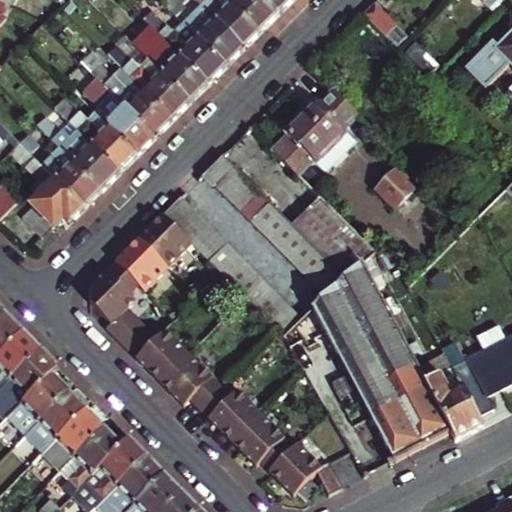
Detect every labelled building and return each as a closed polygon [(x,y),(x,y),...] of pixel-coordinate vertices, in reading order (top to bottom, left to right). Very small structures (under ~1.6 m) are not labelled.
[(0,0),(0,71),(2,70),(0,68),(0,21),(3,18),(9,4),(0,0)] [(177,0),(167,0),(164,3),(178,17),(186,10),(186,9),(177,0)] [(264,32),(231,0),(209,0),(202,7),(215,21),(246,50),(264,32)] [(231,0),(264,32),(281,15),(266,0),(231,0)] [(266,0),(281,15),(296,0),(266,0)] [(367,15),(389,38),(401,26),(378,3),(367,15)] [(202,7),(195,14),(208,28),(215,21),(202,7)] [(178,17),(185,24),(192,17),(186,10),(178,17)] [(161,35),(168,27),(169,27),(155,13),(147,21),(161,35)] [(185,24),(198,38),(229,68),(246,50),(215,21),(208,28),(195,14),(192,17),(185,24)] [(128,21),(119,30),(143,53),(151,44),(128,21)] [(161,35),(167,42),(175,34),(168,27),(161,35)] [(229,68),(198,38),(191,45),(177,32),(175,34),(167,42),(181,56),(211,86),(229,68)] [(482,80),(505,57),(499,51),(482,34),(459,57),(482,80)] [(505,57),(511,64),(511,38),(499,51),(505,57)] [(173,63),(181,56),(167,42),(160,49),(173,63)] [(149,60),(158,51),(151,44),(143,53),(149,60)] [(176,121),(193,103),(163,73),(155,81),(141,68),(140,69),(119,49),(111,57),(132,77),(145,91),(176,121)] [(211,86),(181,56),(173,63),(160,49),(158,51),(149,60),(163,73),(193,103),(211,86)] [(82,64),(107,89),(115,81),(116,80),(102,66),(104,64),(93,53),(82,64)] [(155,81),(163,73),(149,60),(141,68),(155,81)] [(132,77),(124,85),(138,98),(145,91),(132,77)] [(115,81),(107,89),(114,95),(122,88),(115,81)] [(127,109),(158,139),(176,121),(145,91),(138,98),(124,85),(122,88),(114,95),(127,109)] [(289,136),(274,151),(300,178),(315,163),(317,164),(347,134),(345,132),(360,116),(348,104),(335,91),(320,106),(319,105),(289,135),(289,136)] [(120,116),(127,109),(114,95),(106,103),(120,116)] [(67,102),(58,110),(72,124),(79,117),(81,116),(67,102)] [(97,113),(110,127),(140,157),(158,139),(127,109),(120,116),(106,103),(104,106),(97,113)] [(110,127),(97,113),(89,121),(102,134),(110,127)] [(79,131),(86,124),(79,117),(72,124),(79,131)] [(123,174),(92,144),(79,131),(71,138),(70,139),(48,118),(40,127),(61,149),(74,162),(105,193),(123,174)] [(140,157),(110,127),(102,134),(89,121),(86,124),(79,131),(92,144),(123,174),(140,157)] [(31,137),(22,145),(37,160),(45,151),(31,137)] [(52,187),(34,206),(36,208),(25,220),(44,239),(65,219),(72,225),(87,210),(43,166),(37,160),(22,145),(14,154),(41,181),(43,179),(52,187)] [(68,169),(74,162),(61,149),(54,156),(68,169)] [(54,156),(43,166),(87,210),(105,193),(74,162),(68,169),(54,156)] [(293,228),(224,158),(204,178),(215,188),(217,186),(327,297),(346,280),(293,228)] [(414,192),(396,173),(378,191),(397,209),(414,192)] [(25,198),(34,206),(52,187),(43,179),(41,181),(25,198)] [(6,183),(0,190),(0,219),(3,222),(24,200),(6,183)] [(165,217),(194,246),(284,336),(303,319),(183,199),(165,217)] [(364,265),(376,254),(322,199),(293,228),(346,280),(364,265)] [(400,224),(428,252),(437,243),(409,214),(400,224)] [(92,289),(92,303),(113,325),(109,330),(151,373),(177,399),(186,408),(191,402),(221,432),(249,461),(257,469),(260,466),(283,490),(293,500),(296,497),(306,506),(324,487),(331,495),(346,488),(332,462),(320,468),(299,447),(293,453),(284,443),(287,440),(241,394),(235,400),(168,332),(157,341),(128,311),(137,302),(134,299),(143,289),(147,293),(194,246),(165,217),(154,228),(131,251),(105,277),(92,289)] [(314,309),(339,356),(367,341),(389,381),(410,370),(416,380),(422,377),(364,265),(346,280),(327,297),(314,309)] [(0,308),(0,324),(8,317),(0,308)] [(8,317),(0,324),(0,359),(26,335),(8,317)] [(26,335),(0,359),(0,368),(3,371),(0,374),(0,394),(43,353),(26,335)] [(511,338),(469,361),(480,383),(464,391),(478,419),(495,411),(488,398),(511,385),(511,338)] [(339,356),(371,418),(428,389),(423,379),(422,377),(416,380),(410,370),(389,381),(367,341),(339,356)] [(38,393),(54,377),(61,370),(43,353),(0,394),(0,410),(10,420),(24,407),(38,393)] [(480,383),(469,361),(452,370),(464,391),(480,383)] [(483,428),(478,419),(464,391),(452,370),(432,380),(429,375),(423,379),(428,389),(451,433),(455,442),(483,428)] [(27,438),(41,424),(72,395),(54,377),(38,393),(24,407),(31,414),(17,428),(27,438)] [(395,462),(451,433),(428,389),(371,418),(395,462)] [(58,442),(89,412),(72,395),(41,424),(49,432),(35,446),(44,456),(58,442)] [(77,460),(107,431),(89,412),(58,442),(65,449),(52,463),(29,486),(38,495),(61,473),(63,474),(77,460)] [(41,424),(27,438),(35,446),(49,432),(41,424)] [(63,508),(88,485),(101,471),(125,449),(107,431),(77,460),(84,467),(70,481),(72,484),(56,501),(63,508)] [(65,449),(58,442),(44,456),(52,463),(65,449)] [(105,503),(148,459),(132,442),(125,449),(101,471),(108,479),(94,492),(105,503)] [(98,509),(101,511),(130,511),(166,477),(148,459),(105,503),(98,509)] [(84,467),(77,460),(63,474),(70,481),(84,467)] [(108,479),(101,471),(88,485),(94,492),(108,479)] [(166,477),(130,511),(166,511),(184,495),(166,477)] [(199,511),(184,495),(166,511),(199,511)] [(95,511),(98,510),(89,501),(77,511),(95,511)] [(511,511),(511,501),(511,502),(497,509),(498,511),(511,511)]
